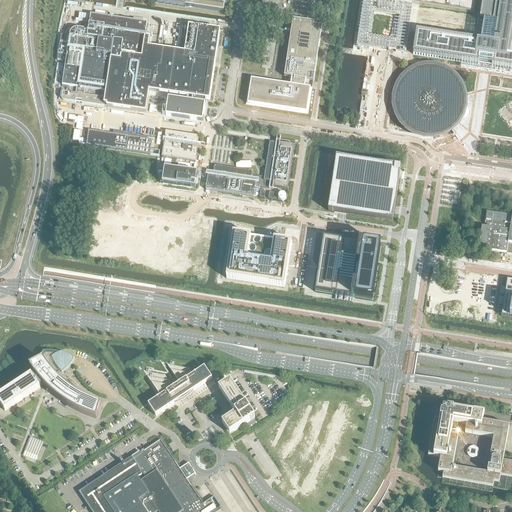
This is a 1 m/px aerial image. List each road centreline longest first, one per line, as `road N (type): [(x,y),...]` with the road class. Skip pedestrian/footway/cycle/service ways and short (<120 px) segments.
road 1 (secondary): [(511,373),(8,292)]
road 2 (secondary): [(365,338),(39,285)]
road 3 (secondary): [(207,340),(511,385)]
road 4 (motorway): [(25,261),(48,169),(27,0)]
road 5 (secondary): [(2,309),(207,340)]
road 6 (unclassified): [(303,132),(227,117),(243,0)]
road 7 (motorway): [(0,116),(30,135),(39,165),(13,261),(0,274)]
road 8 (secondary): [(207,340),(255,357),(355,373)]
road 9 (secondary): [(349,511),(381,456),(396,376)]
road 10 (unclassified): [(205,198),(137,189),(132,201),(140,210),(185,215)]
road 11 (secondary): [(378,395),(361,463),(329,511)]
